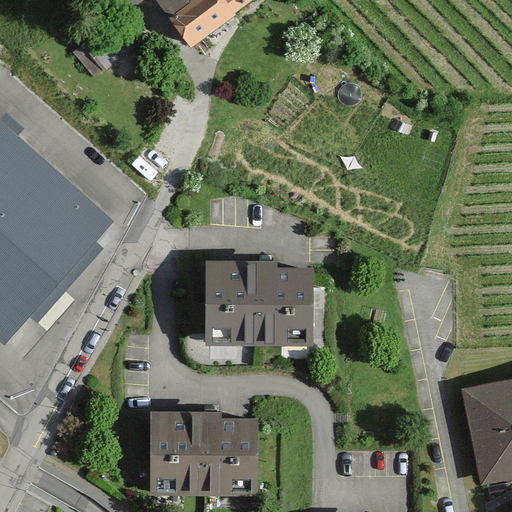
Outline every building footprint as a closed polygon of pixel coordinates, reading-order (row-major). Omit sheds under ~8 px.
[(106,0),(121,21),(151,0),(106,0)] [(154,0),(175,29),(196,11),(188,0),(154,0)] [(211,0),(175,29),(197,57),(269,0),(211,0)] [(188,0),(196,11),(210,0),(188,0)] [(0,122),(0,336),(7,343),(113,220),(0,122)] [(315,270),(210,270),(210,355),(315,356),(315,270)] [(511,491),(511,386),(469,397),(494,496),(511,491)] [(261,421),(153,419),(151,508),(260,510),(261,421)]
